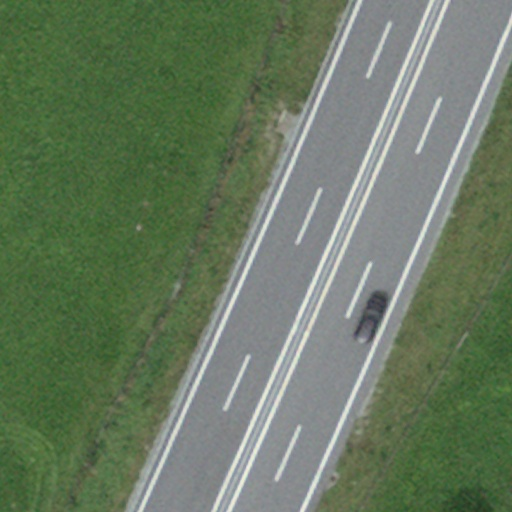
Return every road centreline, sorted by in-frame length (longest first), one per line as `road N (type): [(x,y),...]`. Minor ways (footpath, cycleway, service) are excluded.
road 1 (trunk): [(260,511),(479,0)]
road 2 (trunk): [(395,0),(177,511)]
